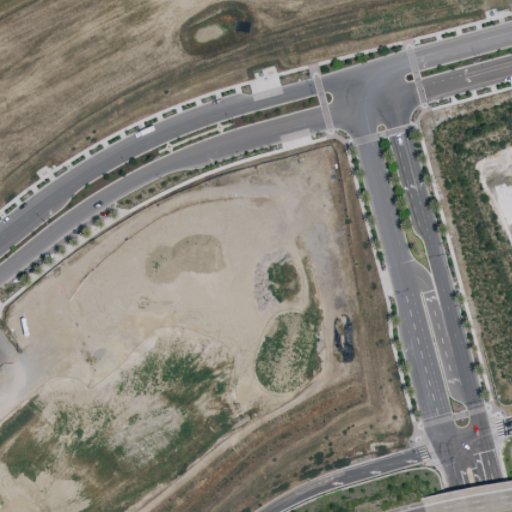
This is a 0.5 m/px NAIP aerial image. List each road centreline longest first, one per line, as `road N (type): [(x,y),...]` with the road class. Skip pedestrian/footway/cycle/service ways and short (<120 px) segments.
road 1 (tertiary): [(344,78),(184,128),(51,203)]
road 2 (secondary): [(474,399),(393,99)]
road 3 (tertiary): [(0,281),(144,181),(205,156)]
road 4 (secondary): [(354,110),(417,326)]
road 5 (tertiary): [(205,156),(354,110)]
road 6 (secondary): [(474,399),(457,376),(431,290),(404,280)]
road 7 (trunk): [(446,442),(314,482)]
road 8 (residential): [(511,31),(384,67)]
road 9 (residential): [(393,99),(511,63)]
